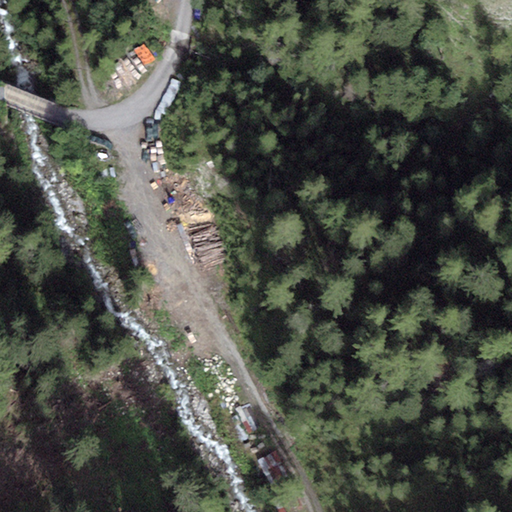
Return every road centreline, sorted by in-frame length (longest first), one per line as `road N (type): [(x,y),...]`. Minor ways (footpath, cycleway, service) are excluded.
road 1 (track): [(108,119),(319,511)]
road 2 (track): [(108,119),(66,38),(66,0)]
